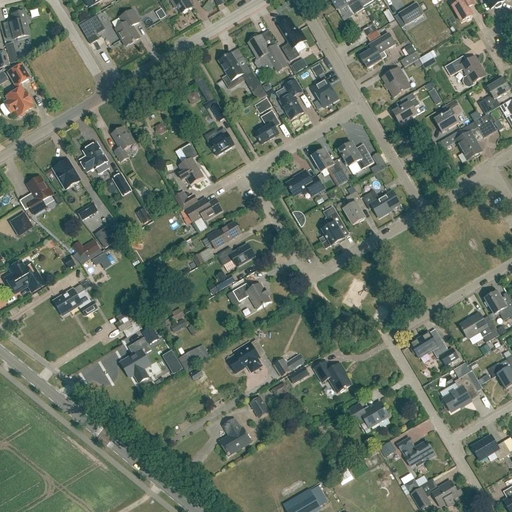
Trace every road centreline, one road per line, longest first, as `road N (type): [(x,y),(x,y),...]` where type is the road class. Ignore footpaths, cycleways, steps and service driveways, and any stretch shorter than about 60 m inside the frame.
road 1 (residential): [(424,212),(319,274),(306,272),(255,186),(262,166),(361,104)]
road 2 (residential): [(451,442),(392,342),(399,330),(511,263)]
road 3 (tertiary): [(194,511),(0,351)]
road 4 (residential): [(108,92),(264,0)]
road 5 (residential): [(0,157),(108,92)]
road 6 (residential): [(361,104),(424,212)]
road 7 (residential): [(299,0),(361,104)]
